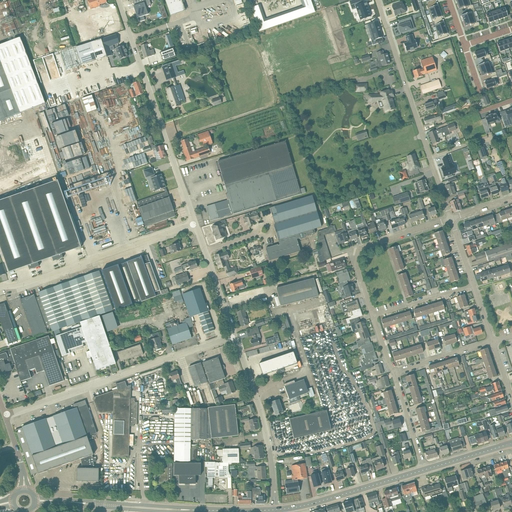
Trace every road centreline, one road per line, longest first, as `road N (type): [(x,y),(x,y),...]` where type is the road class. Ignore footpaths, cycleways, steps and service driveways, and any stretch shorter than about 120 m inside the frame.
road 1 (unclassified): [(4,414),(234,336)]
road 2 (residential): [(195,224),(118,0)]
road 3 (unclassified): [(450,219),(378,0)]
road 4 (unclassified): [(0,287),(195,224)]
road 5 (residential): [(274,510),(268,445),(234,336)]
road 6 (residential): [(372,316),(356,267),(362,247),(450,219)]
road 7 (secondary): [(102,504),(260,510)]
road 8 (secondary): [(274,510),(423,470)]
